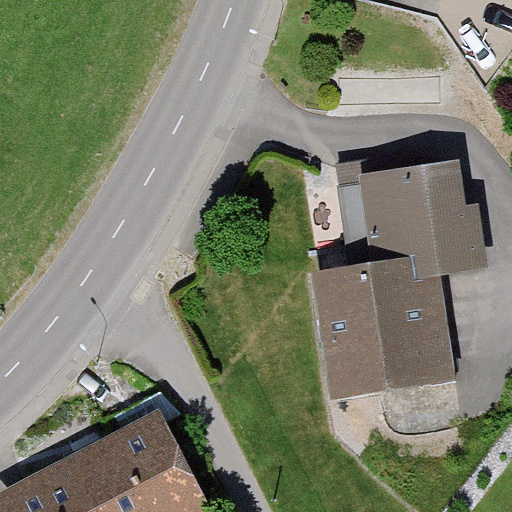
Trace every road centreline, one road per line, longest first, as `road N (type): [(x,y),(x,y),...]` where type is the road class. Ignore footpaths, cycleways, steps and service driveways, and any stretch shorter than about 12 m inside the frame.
road 1 (tertiary): [(90,273),(198,84),(234,0)]
road 2 (residential): [(90,273),(189,385),(255,511)]
road 3 (tertiary): [(0,381),(90,273)]
